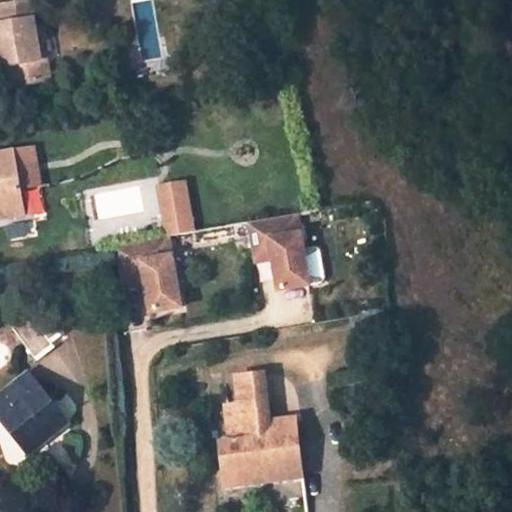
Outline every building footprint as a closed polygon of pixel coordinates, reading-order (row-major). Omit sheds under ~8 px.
[(34,0),(0,5),(0,68),(6,67),(19,65),(22,86),(47,81),(44,60),(38,61),(32,21),(38,20),(34,0)] [(22,86),(19,65),(6,67),(9,88),(22,86)] [(13,151),(0,152),(0,161),(4,161),(9,188),(19,187),(13,151)] [(0,161),(0,218),(23,214),(19,187),(9,188),(4,161),(0,161)] [(184,179),(153,185),(161,235),(116,244),(112,285),(135,284),(144,312),(181,309),(167,234),(194,232),(184,179)] [(288,216),(242,222),(248,262),(268,261),(272,291),(303,286),(295,229),(288,216)] [(366,216),(349,218),(351,241),(368,239),(366,216)] [(44,308),(13,331),(34,358),(51,345),(48,341),(61,331),(44,308)] [(264,376),(237,379),(240,406),(228,408),(232,443),(221,443),(224,472),(239,471),(240,484),(302,477),(296,419),(270,423),(264,376)] [(29,377),(0,400),(0,415),(29,453),(66,425),(29,377)] [(224,472),(226,485),(240,484),(239,471),(224,472)]
